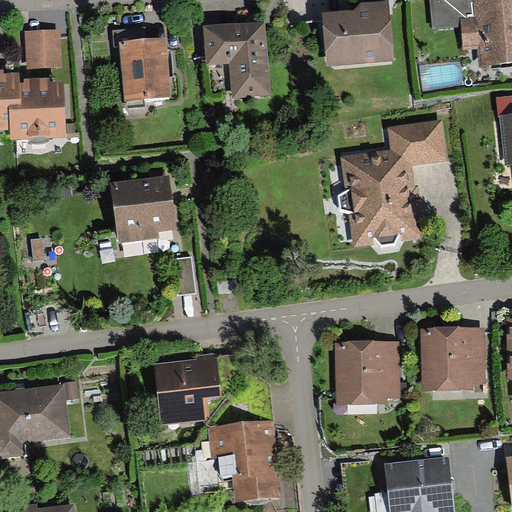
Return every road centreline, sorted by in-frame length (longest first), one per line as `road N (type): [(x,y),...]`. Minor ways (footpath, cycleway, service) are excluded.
road 1 (residential): [(0,354),(294,315)]
road 2 (residential): [(294,315),(511,285)]
road 3 (residential): [(315,511),(294,315)]
